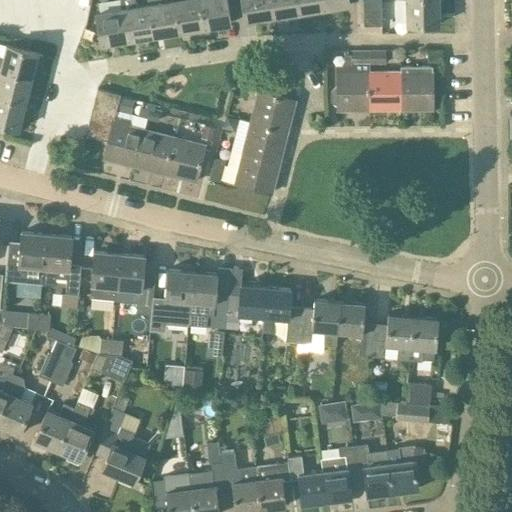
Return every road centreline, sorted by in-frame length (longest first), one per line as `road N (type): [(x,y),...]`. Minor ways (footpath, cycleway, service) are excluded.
road 1 (residential): [(483,281),(180,224),(31,185)]
road 2 (residential): [(58,75),(121,64),(132,71),(237,53),(248,44),(484,39)]
road 3 (unclassified): [(483,281),(484,39)]
road 4 (unclassified): [(454,511),(483,281)]
road 5 (residential): [(58,75),(73,16),(0,14)]
